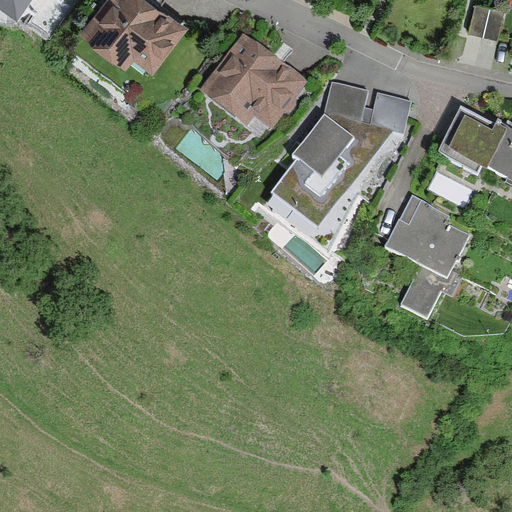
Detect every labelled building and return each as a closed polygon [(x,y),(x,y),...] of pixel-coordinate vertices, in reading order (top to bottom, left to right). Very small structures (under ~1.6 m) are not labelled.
[(31,0),(60,0),(63,2),(64,0),(0,0),(21,15),(31,0)] [(138,57),(158,72),(190,28),(155,2),(152,0),(110,0),(84,37),(129,70),(138,57)] [(504,14),(475,8),(469,36),(498,42),(504,14)] [(272,131),(283,115),(289,115),(297,106),(295,100),(309,83),(245,34),(199,93),(246,130),(256,118),(272,131)] [(371,201),(403,140),(404,132),(411,100),(377,94),(374,108),(366,107),(369,93),(332,86),(326,117),(270,196),(280,203),(273,214),(330,256),(360,192),(371,201)] [(482,164),(510,178),(507,183),(511,184),(511,130),(498,124),(462,106),(439,152),(478,172),(482,164)] [(404,304),(432,319),(446,292),(453,296),(464,275),(454,269),(472,234),(445,221),(449,212),(414,195),(388,246),(424,265),(404,304)]
